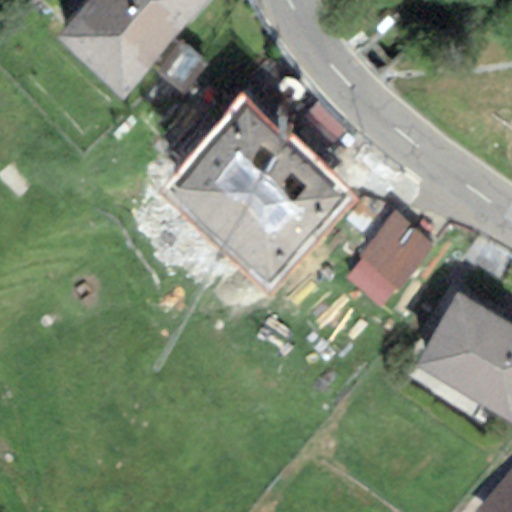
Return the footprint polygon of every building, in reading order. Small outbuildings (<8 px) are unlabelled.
[(192,0),(66,0),(59,8),(121,69),(192,0)] [(340,168),(246,78),(174,145),(201,171),(189,183),(224,220),(239,209),(265,236),(340,168)] [(435,236),(395,202),(359,238),(367,249),(346,269),(382,298),(435,236)] [(147,204),(115,223),(152,275),(179,254),(147,204)] [(511,306),(456,274),(415,339),(511,397),(511,306)] [(511,511),(511,469),(477,511),(511,511)]
